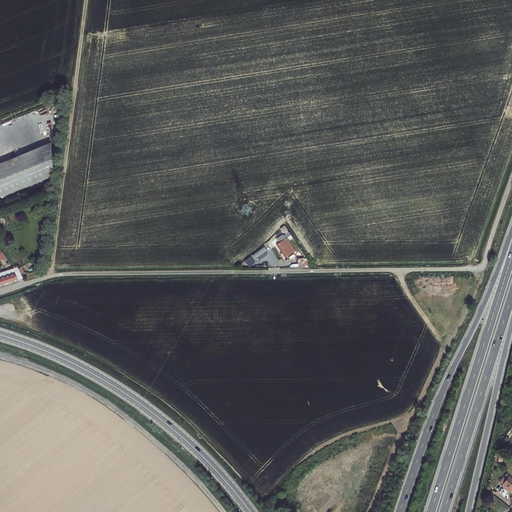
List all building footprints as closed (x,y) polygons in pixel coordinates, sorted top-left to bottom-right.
[(50,142),(0,162),(0,186),(3,195),(52,175),(50,142)] [(281,242),(276,245),(281,252),(280,253),(281,254),(282,254),(285,258),(290,255),(295,251),(286,238),(281,242)] [(260,249),(252,254),(254,259),(263,254),(260,249)] [(251,257),(244,262),(247,266),(254,260),(251,257)] [(0,285),(15,281),(23,278),(18,269),(14,271),(13,269),(0,273),(0,285)]
